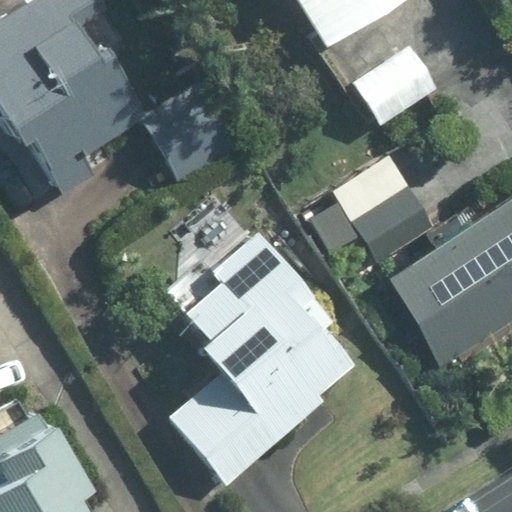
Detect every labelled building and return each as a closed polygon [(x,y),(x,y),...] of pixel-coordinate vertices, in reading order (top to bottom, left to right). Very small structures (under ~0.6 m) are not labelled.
[(101,0),(0,0),(0,112),(52,197),(145,140),(173,186),(245,142),(197,64),(135,102),(80,13),(102,0),(101,0)] [(306,0),(339,50),(415,0),(306,0)] [(440,84),(409,39),(343,86),(374,130),(440,84)] [(403,164),(343,198),(448,382),(511,345),(511,181),(437,223),(403,164)] [(175,403),(231,470),(369,354),(272,217),(227,255),(234,264),(196,296),(241,349),(175,403)] [(0,511),(110,511),(111,511),(110,504),(107,497),(104,491),(100,485),(98,481),(108,475),(68,406),(56,415),(46,400),(0,427),(0,432),(6,443),(0,447),(0,511)]
